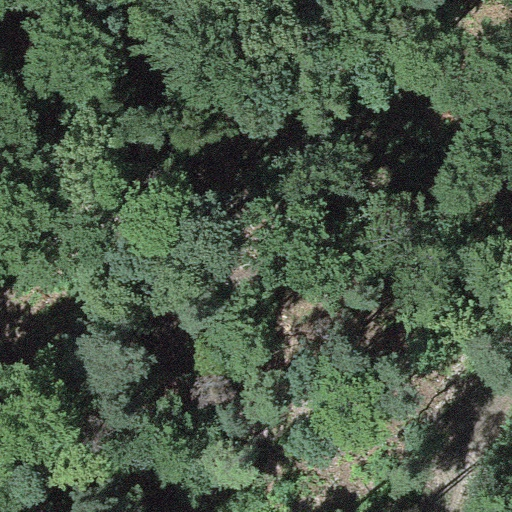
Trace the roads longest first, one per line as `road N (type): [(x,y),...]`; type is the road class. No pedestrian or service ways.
road 1 (track): [(0,421),(46,384),(156,321),(511,168)]
road 2 (track): [(511,393),(463,511)]
